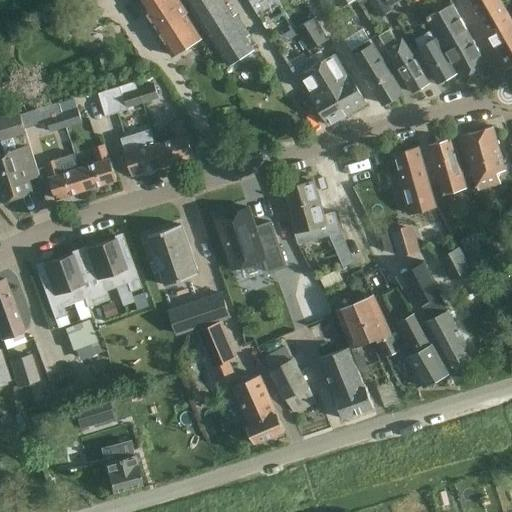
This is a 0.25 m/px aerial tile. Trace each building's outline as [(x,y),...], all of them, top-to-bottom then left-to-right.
[(188,12),(180,0),(137,0),(145,13),(173,56),(202,38),(186,13),(188,12)] [(222,0),(187,0),(228,65),(253,49),(246,37),(249,34),(237,15),(233,17),(222,0)] [(277,0),(252,0),(250,1),(260,17),(280,4),(277,0)] [(335,0),(340,8),(352,0),(335,0)] [(511,20),(500,0),(468,0),(507,67),(511,64),(511,20)] [(427,17),(430,21),(462,78),(486,64),(468,33),(452,3),(431,14),(427,17)] [(294,28),(308,51),(329,39),(315,15),(294,28)] [(402,39),(397,42),(388,28),(378,35),(387,48),(413,92),(429,83),(402,39)] [(456,73),(436,38),(430,29),(413,39),(439,83),(456,73)] [(387,105),(394,100),(394,98),(403,93),(379,52),(370,38),(351,50),(359,63),(383,105),(385,104),(387,105)] [(320,67),(348,114),(367,103),(350,75),(347,76),(335,55),(316,66),(317,68),(320,67)] [(317,68),(316,66),(301,75),(314,95),(312,97),(329,126),(348,114),(320,67),(317,68)] [(104,117),(118,112),(127,110),(126,107),(143,102),(138,87),(137,88),(135,82),(97,93),(104,117)] [(138,87),(143,102),(160,97),(155,82),(138,87)] [(21,110),(18,99),(7,102),(10,113),(21,110)] [(77,108),(62,112),(67,126),(82,122),(77,108)] [(38,170),(31,146),(24,125),(21,113),(20,113),(19,111),(0,117),(0,140),(4,154),(0,155),(0,191),(0,192),(3,200),(31,192),(25,174),(38,170)] [(62,112),(45,118),(49,132),(67,126),(62,112)] [(173,139),(156,145),(163,165),(193,155),(187,135),(182,119),(168,123),(173,139)] [(497,173),(506,170),(493,126),(462,134),(478,190),(501,184),(497,173)] [(156,145),(138,150),(133,134),(121,138),(126,154),(132,175),(163,165),(156,145)] [(452,138),(429,144),(443,195),(466,188),(452,138)] [(97,163),(80,169),(86,189),(117,179),(111,159),(109,159),(105,143),(92,147),(97,163)] [(404,183),(400,184),(408,214),(436,206),(419,147),(396,154),(404,183)] [(80,169),(62,174),(57,158),(44,162),(56,199),(86,189),(80,169)] [(312,181),(285,189),(297,232),(325,224),(312,181)] [(248,207),(215,218),(232,269),(263,258),(268,272),(286,266),(272,226),(259,230),(257,226),(255,227),(248,207)] [(181,224),(147,236),(149,241),(146,242),(151,257),(154,256),(163,284),(197,273),(181,224)] [(398,257),(413,253),(406,226),(390,231),(398,257)] [(473,272),(488,265),(474,233),(459,240),(473,272)] [(101,243),(116,287),(127,283),(130,292),(141,287),(124,238),(115,241),(114,238),(101,243)] [(87,251),(80,253),(98,303),(109,299),(106,290),(116,287),(101,243),(86,248),(87,251)] [(459,248),(439,258),(449,277),(451,275),(457,287),(473,279),(466,267),(469,266),(459,248)] [(72,254),(58,259),(74,302),(84,299),(87,307),(98,303),(80,253),(73,256),(72,254)] [(63,306),(74,302),(58,259),(44,264),(45,266),(37,269),(55,319),(66,315),(63,306)] [(423,261),(413,267),(403,272),(417,301),(419,305),(430,299),(440,294),(423,261)] [(322,276),(325,285),(342,279),(339,269),(322,276)] [(5,279),(0,280),(0,332),(2,338),(23,330),(20,322),(20,321),(5,279)] [(229,317),(221,293),(183,305),(191,330),(229,317)] [(357,303),(372,340),(377,338),(386,357),(400,350),(392,334),(373,296),(357,303)] [(372,340),(357,303),(336,311),(352,349),(372,340)] [(471,355),(454,324),(447,310),(426,321),(449,366),(453,364),(471,355)] [(448,373),(433,345),(415,312),(396,322),(414,355),(408,358),(424,386),(448,373)] [(88,319),(64,328),(73,350),(76,349),(80,360),(101,352),(88,319)] [(220,321),(197,330),(212,367),(235,357),(220,321)] [(285,400),(294,415),(316,403),(293,358),(291,359),(284,346),(264,356),(270,371),(268,373),(283,401),(285,400)] [(366,387),(364,387),(348,347),(319,357),(335,398),(343,419),(374,408),(366,387)] [(0,386),(7,384),(7,381),(10,380),(0,351),(0,386)] [(17,387),(39,380),(30,353),(9,360),(17,387)] [(278,415),(277,415),(260,375),(234,387),(251,425),(247,427),(247,428),(248,428),(254,442),(253,442),(254,443),(285,430),(285,429),(284,429),(278,415)] [(390,382),(377,387),(384,408),(398,403),(390,382)] [(114,417),(108,398),(73,409),(79,428),(114,417)] [(112,493),(142,485),(134,455),(104,463),(112,493)]
